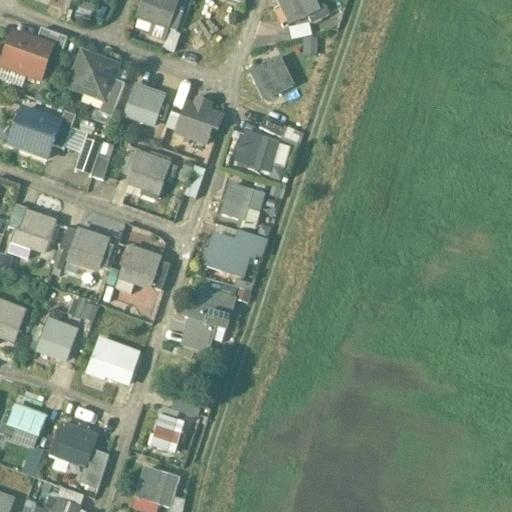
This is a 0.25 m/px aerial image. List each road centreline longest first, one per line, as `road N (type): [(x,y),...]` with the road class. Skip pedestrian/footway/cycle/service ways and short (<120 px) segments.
road 1 (track): [(357,0),(192,511)]
road 2 (residential): [(190,232),(0,163)]
road 3 (residential): [(190,232),(133,415)]
road 4 (residential): [(236,84),(190,232)]
road 5 (residential): [(0,367),(133,415)]
road 6 (residential): [(236,84),(117,43)]
road 7 (residential): [(117,43),(0,1)]
